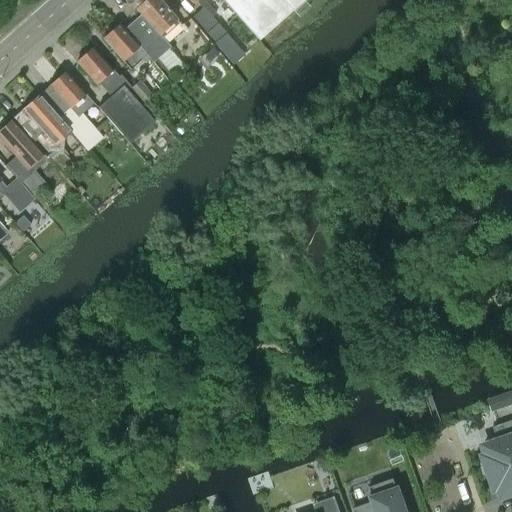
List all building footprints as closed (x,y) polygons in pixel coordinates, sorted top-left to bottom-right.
[(141,16),(125,30),(154,62),(157,59),(175,79),(186,69),(168,50),(170,48),(162,38),(178,24),(157,0),(147,0),(136,10),(141,16)] [(196,2),(203,9),(193,18),(216,43),(215,44),(233,65),(244,55),(217,24),(211,18),(215,15),(202,0),(189,0),(193,4),(196,2)] [(221,0),(258,41),(304,0),(221,0)] [(154,62),(125,30),(124,30),(119,25),(104,39),(130,70),(133,67),(136,71),(149,59),(153,63),(154,62)] [(92,49),(77,63),(96,86),(99,83),(111,97),(123,87),(126,91),(130,88),(120,77),(118,79),(92,49)] [(66,73),(40,96),(59,118),(88,151),(104,138),(82,114),(93,104),(66,73)] [(138,81),(130,89),(143,104),(152,96),(138,81)] [(126,91),(123,87),(111,97),(98,109),(129,145),(154,123),(126,91)] [(23,112),(12,121),(32,143),(36,139),(48,152),(70,133),(58,119),(59,118),(40,96),(23,111),(23,112)] [(44,157),(32,143),(12,121),(0,131),(0,139),(16,157),(6,166),(36,200),(49,188),(35,172),(33,173),(29,170),(44,157)] [(55,168),(69,156),(60,147),(47,159),(55,168)] [(0,194),(1,193),(15,209),(19,214),(23,211),(35,201),(16,179),(6,188),(0,180),(0,194)] [(22,216),(14,223),(22,232),(30,225),(22,216)] [(0,225),(0,241),(8,235),(0,225)] [(511,390),(487,400),(491,412),(511,405),(511,390)] [(484,461),(489,473),(511,464),(511,420),(493,427),(494,429),(495,429),(494,428),(500,426),(504,439),(483,446),(486,455),(483,456),(484,460),(483,460),(483,462),(484,461)] [(511,464),(489,473),(493,486),(492,486),(492,488),(494,487),(495,490),(498,489),(501,498),(511,494),(511,464)] [(404,510),(393,478),(368,487),(374,502),(352,510),(352,511),(410,511),(408,509),(407,509),(404,510)] [(339,511),(335,497),(313,505),(315,511),(339,511)]
